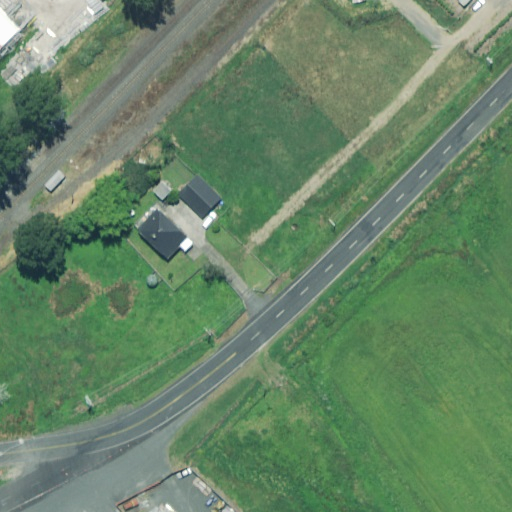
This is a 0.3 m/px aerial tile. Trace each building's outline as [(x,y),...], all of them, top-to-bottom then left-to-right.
[(256,61),(247,52),(239,60),(248,69),(256,61)] [(224,116),(212,118),(215,132),(226,130),(224,116)] [(45,186),(51,192),(65,177),(59,171),(45,186)] [(223,199),(199,176),(191,185),(187,181),(173,195),(184,206),(187,203),(203,219),(223,199)] [(196,245),(159,210),(139,231),(169,260),(181,248),(187,254),(196,245)] [(243,229),(234,219),(225,228),(234,238),(243,229)]
